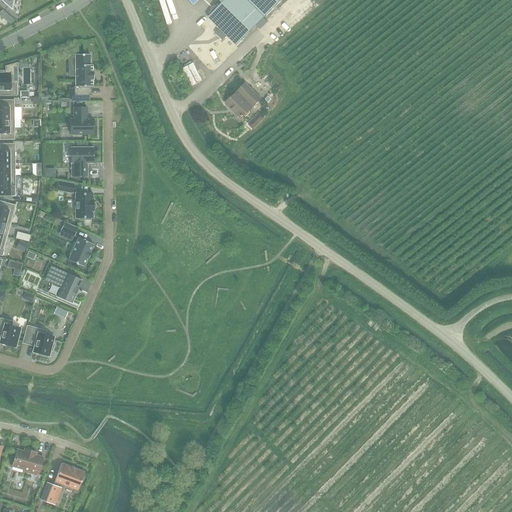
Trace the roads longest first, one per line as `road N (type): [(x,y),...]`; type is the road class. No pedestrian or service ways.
road 1 (unclassified): [(449,337),(250,202),(184,143),(126,0)]
road 2 (residential): [(0,357),(56,365),(106,263),(108,100)]
road 3 (track): [(321,288),(348,299),(511,436)]
road 4 (track): [(193,511),(295,325)]
